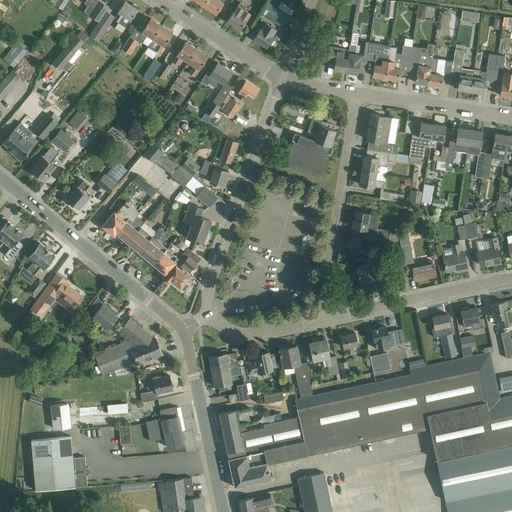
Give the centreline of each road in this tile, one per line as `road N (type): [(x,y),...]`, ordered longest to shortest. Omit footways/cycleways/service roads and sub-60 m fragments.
road 1 (unclassified): [(204,315),(282,77)]
road 2 (tertiary): [(184,330),(0,177)]
road 3 (residential): [(324,317),(356,93)]
road 4 (residential): [(324,317),(511,278)]
road 5 (tertiary): [(224,511),(184,330)]
road 6 (residential): [(511,115),(356,93)]
road 7 (residential): [(282,77),(159,0)]
road 8 (residential): [(204,315),(251,333),(324,317)]
